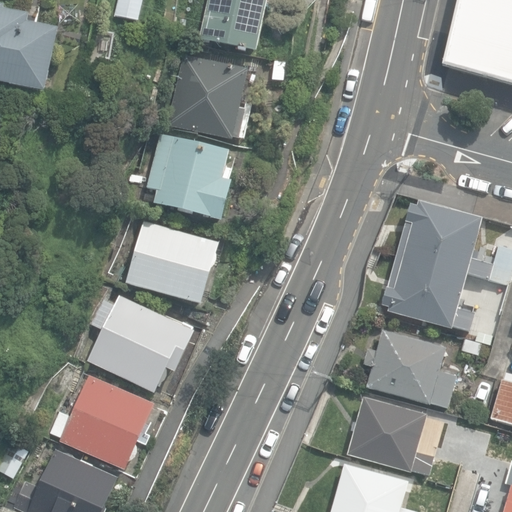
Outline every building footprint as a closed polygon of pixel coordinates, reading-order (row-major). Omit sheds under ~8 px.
[(120,0),(117,16),(139,21),(143,0),(120,0)] [(209,0),(202,42),(259,53),(268,0),(209,0)] [(511,0),(459,0),(444,68),(511,86),(511,0)] [(0,81),(47,92),(61,30),(29,22),(31,15),(5,9),(6,5),(0,3),(0,81)] [(169,126),(234,140),(235,138),(240,140),(246,111),(241,110),(250,70),(184,56),(169,126)] [(155,204),(224,220),(233,181),(224,179),(231,151),(162,135),(149,188),(159,190),(155,204)] [(411,204),(397,255),(468,274),(510,286),(511,278),(511,250),(498,246),(493,266),(478,261),(481,252),(475,251),(484,218),(420,200),(418,206),(411,204)] [(127,283),(203,305),(221,243),(145,221),(127,283)] [(468,274),(397,255),(383,305),(390,307),(388,312),(453,330),(454,327),(473,333),(478,314),(458,308),(468,274)] [(89,361),(156,394),(169,369),(176,372),(196,333),(121,295),(116,305),(104,299),(91,324),(104,331),(89,361)] [(372,367),(366,390),(431,406),(432,403),(449,408),(456,376),(442,373),(449,348),(384,331),(379,350),(368,347),(363,365),(372,367)] [(491,349),(495,337),(479,333),(477,342),(465,339),(462,352),(483,357),(485,348),(491,349)] [(61,441),(126,471),(157,404),(91,374),(72,416),(61,412),(52,433),(62,438),(61,441)] [(492,419),(511,424),(511,381),(504,380),(492,419)] [(412,470),(430,475),(435,459),(417,454),(428,416),(365,398),(349,455),(412,473),(412,470)] [(445,462),(462,466),(465,452),(448,448),(445,462)] [(18,509),(24,511),(104,511),(120,476),(58,449),(42,485),(27,479),(26,483),(20,481),(8,508),(17,511),(18,509)] [(346,464),(333,511),(418,511),(402,508),(410,481),(346,464)]
